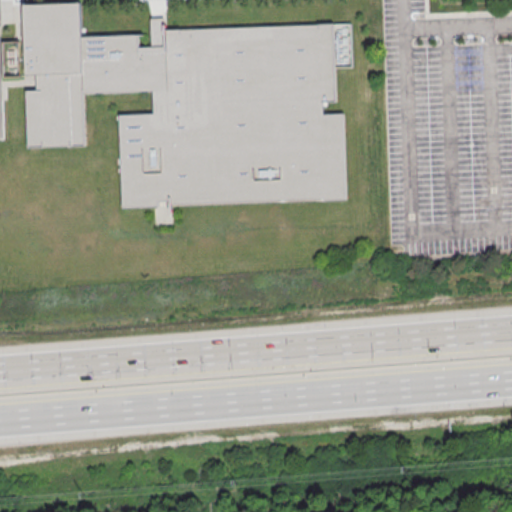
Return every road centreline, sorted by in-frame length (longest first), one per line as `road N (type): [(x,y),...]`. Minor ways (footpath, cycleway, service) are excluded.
road 1 (motorway): [(0,420),(511,379)]
road 2 (motorway): [(511,331),(0,371)]
